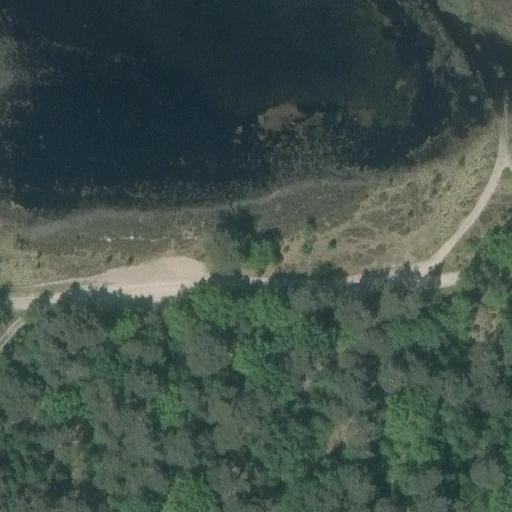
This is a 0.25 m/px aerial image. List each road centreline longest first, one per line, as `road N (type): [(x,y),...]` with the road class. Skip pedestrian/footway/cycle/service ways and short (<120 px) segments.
road 1 (track): [(432,0),(498,103),(503,161),(417,285)]
road 2 (track): [(263,292),(38,297)]
road 3 (track): [(263,292),(417,285)]
